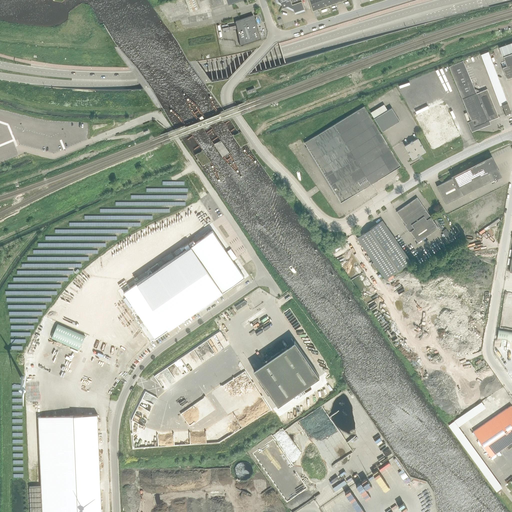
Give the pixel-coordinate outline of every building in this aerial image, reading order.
[(199,9),(196,0),(184,0),(189,12),(199,9)] [(275,0),(276,3),(281,5),(282,8),(285,7),(294,11),(295,14),(305,11),(301,0),(275,0)] [(308,0),(313,11),(344,0),(308,0)] [(239,19),(235,21),(239,45),(260,38),(257,30),(257,28),(255,24),(252,15),(243,18),(239,19)] [(511,42),(499,47),(502,57),(503,57),(506,66),(502,67),(506,79),(511,76),(511,42)] [(491,59),(488,52),(481,54),(484,62),(491,59)] [(484,62),(487,71),(494,68),(491,59),(484,62)] [(498,117),(487,89),(476,93),(463,61),(449,66),(462,99),(471,121),(470,122),(473,129),(488,123),(487,122),(498,117)] [(487,71),(491,83),(499,80),(494,68),(487,71)] [(491,83),(493,89),(501,86),(499,80),(491,83)] [(493,89),(495,95),(503,92),(501,86),(493,89)] [(495,95),(500,105),(502,105),(507,103),(503,92),(495,95)] [(511,112),(507,103),(502,105),(506,114),(511,112)] [(341,202),(343,201),(401,166),(364,106),(304,142),(341,202)] [(374,118),(382,131),(400,121),(391,108),(387,110),(374,118)] [(431,116),(418,123),(432,150),(459,136),(445,109),(441,112),(432,116),(431,116)] [(404,145),(412,158),(425,150),(417,136),(404,145)] [(490,159),(471,168),(436,186),(446,204),(499,177),(490,159)] [(438,228),(417,197),(396,212),(406,225),(405,225),(409,232),(410,231),(418,242),(438,228)] [(382,220),(357,238),(386,279),(411,262),(382,220)] [(442,231),(450,241),(454,237),(446,228),(442,231)] [(191,245),(137,282),(168,329),(222,292),(191,245)] [(247,304),(245,300),(235,307),(237,310),(247,304)] [(79,350),(85,336),(57,324),(51,338),(79,350)] [(511,339),(511,331),(509,331),(498,330),(497,337),(507,339),(511,339)] [(297,336),(253,362),(260,375),(265,376),(273,389),(276,390),(275,396),(278,400),(283,401),(283,398),(284,394),(285,394),(291,391),(292,393),(319,377),(320,373),(297,336)] [(112,380),(116,385),(121,381),(117,376),(112,380)] [(511,407),(511,405),(474,431),(473,431),(491,456),(511,441),(511,407)] [(101,511),(97,414),(38,417),(41,486),(29,486),(30,511),(101,511)] [(454,421),(448,425),(493,487),(499,483),(454,421)] [(392,477),(398,485),(404,481),(401,477),(406,473),(395,457),(385,464),(379,469),(388,480),(392,477)] [(387,492),(374,473),(368,477),(381,496),(387,492)] [(333,488),(335,491),(347,483),(344,480),(333,488)] [(356,507),(347,491),(341,494),(350,511),(356,507)]
